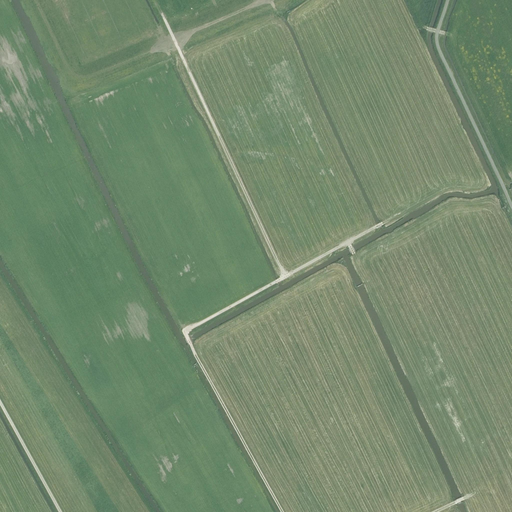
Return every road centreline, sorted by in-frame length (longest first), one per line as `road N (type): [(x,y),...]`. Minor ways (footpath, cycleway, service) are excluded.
road 1 (track): [(283,511),(184,331),(285,276)]
road 2 (track): [(34,0),(68,73),(87,77),(268,0)]
road 3 (track): [(285,276),(162,13)]
road 4 (track): [(61,511),(0,402)]
